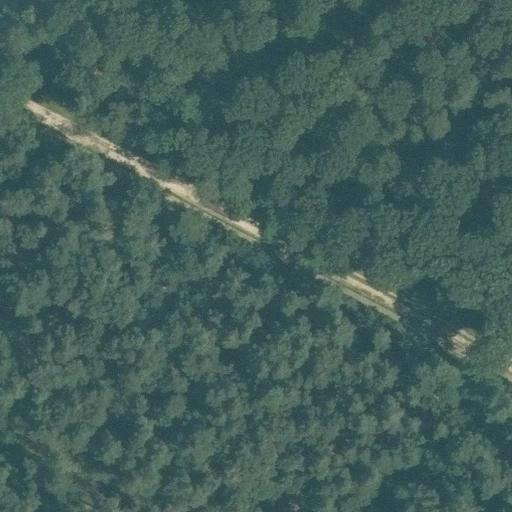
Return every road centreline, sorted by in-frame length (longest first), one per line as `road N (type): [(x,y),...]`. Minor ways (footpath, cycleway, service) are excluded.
road 1 (track): [(37,85),(511,345)]
road 2 (track): [(0,66),(152,0)]
